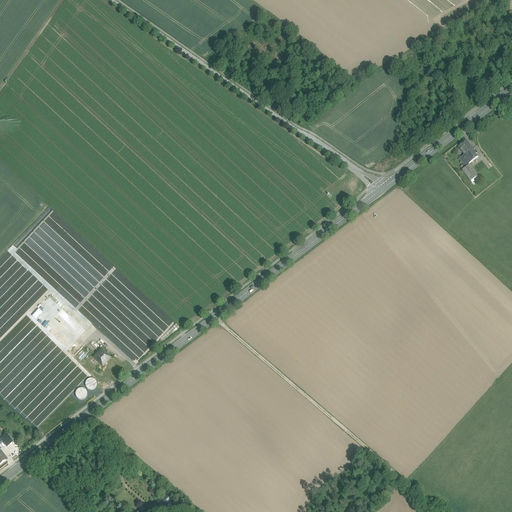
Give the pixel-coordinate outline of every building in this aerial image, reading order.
[(464,155),(472,149),(473,149),(467,141),(458,147),(464,155)] [(464,155),(460,159),(466,167),(469,165),(469,164),(478,157),(472,149),(464,155)] [(473,171),(477,177),(488,169),(483,164),(474,171),(473,171)] [(474,171),(469,165),(466,167),(462,170),(471,182),(477,177),(473,171),(474,171)] [(25,267),(25,300),(27,297),(28,297),(41,283),(41,281),(25,267)] [(8,341),(34,369),(78,327),(81,330),(85,326),(83,323),(68,307),(66,310),(58,302),(54,306),(49,302),(8,341)] [(8,341),(0,348),(0,380),(12,393),(35,370),(34,369),(8,341)] [(103,366),(111,358),(107,355),(101,350),(94,358),(103,366)] [(1,439),(7,447),(12,443),(6,435),(3,437),(1,439)] [(161,511),(163,511),(168,508),(166,506),(171,501),(165,495),(159,502),(155,506),(161,511)]
